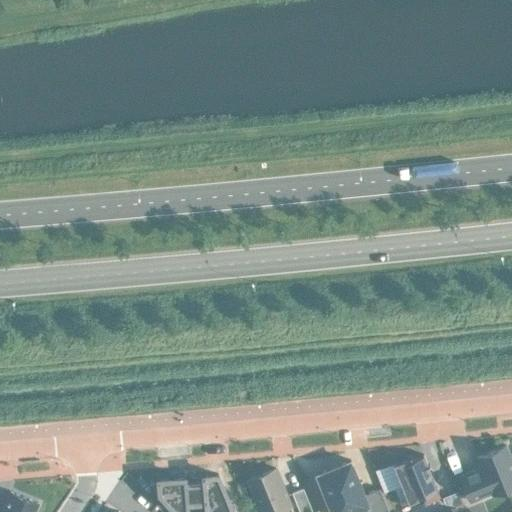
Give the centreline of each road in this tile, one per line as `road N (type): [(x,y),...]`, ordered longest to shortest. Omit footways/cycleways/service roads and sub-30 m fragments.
road 1 (secondary): [(511,158),(0,207)]
road 2 (secondary): [(0,277),(511,232)]
road 3 (residential): [(100,444),(511,403)]
